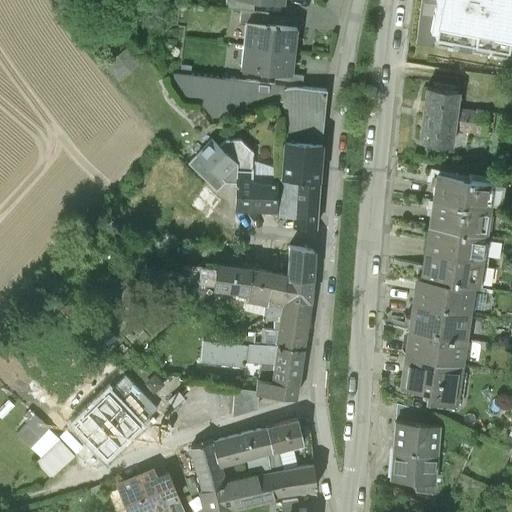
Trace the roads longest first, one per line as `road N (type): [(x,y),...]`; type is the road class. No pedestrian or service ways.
road 1 (residential): [(356,490),(393,0)]
road 2 (residential): [(318,407),(0,502)]
road 3 (residential): [(352,12),(329,242)]
road 4 (residential): [(329,242),(318,407)]
